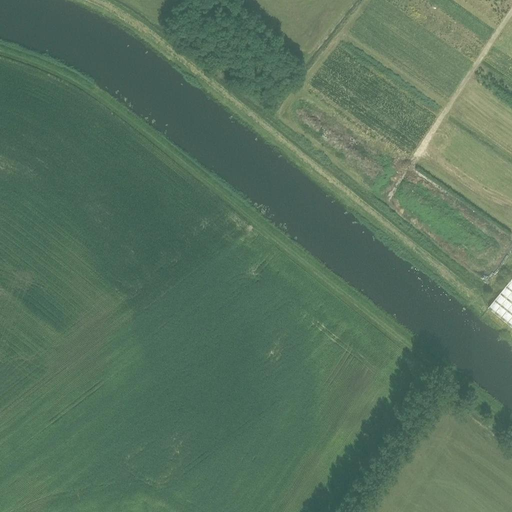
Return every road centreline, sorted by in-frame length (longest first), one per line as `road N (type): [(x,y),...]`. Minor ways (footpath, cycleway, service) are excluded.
road 1 (track): [(511,426),(102,99),(0,53)]
road 2 (track): [(511,12),(388,201),(277,113),(365,0)]
road 3 (track): [(409,170),(511,238)]
